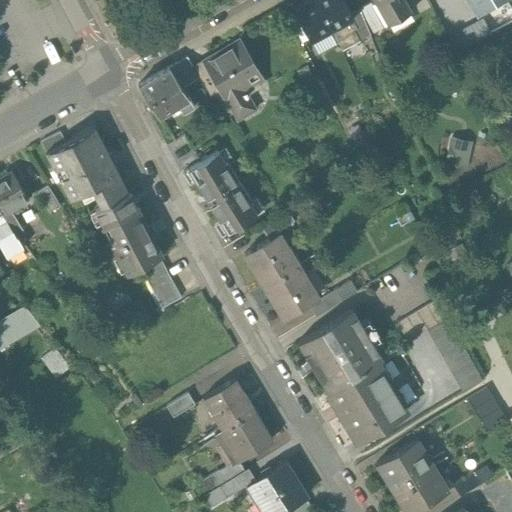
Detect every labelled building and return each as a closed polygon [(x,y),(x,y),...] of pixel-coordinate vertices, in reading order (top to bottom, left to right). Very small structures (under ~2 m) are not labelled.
[(331,29),(315,0),(310,0),(293,10),(309,41),(331,29)] [(351,18),(341,0),(315,0),(331,29),(351,18)] [(372,0),(375,5),(382,18),(394,12),(394,13),(402,8),(397,0),(372,0)] [(511,10),(506,0),(459,0),(445,8),(450,17),(439,23),(454,52),(511,21),(511,10)] [(372,3),(359,9),(371,34),(383,28),(372,3)] [(239,39),(215,54),(217,57),(206,64),(221,89),(238,118),(255,108),(244,88),(259,79),(260,81),(263,79),(239,39)] [(195,70),(187,57),(176,63),(188,82),(198,76),(195,70)] [(221,89),(206,64),(195,70),(198,76),(210,96),(221,89)] [(169,67),(139,85),(165,125),(176,118),(169,108),(179,102),(185,111),(194,106),(169,67)] [(176,118),(165,125),(174,140),(185,133),(176,118)] [(127,192),(94,127),(65,141),(45,151),(54,169),(60,166),(64,175),(61,177),(72,198),(91,188),(100,205),(100,206),(127,192)] [(60,131),(40,141),(45,151),(65,141),(60,131)] [(251,202),(226,161),(225,162),(218,151),(182,172),(189,183),(194,180),(204,196),(201,198),(207,208),(210,205),(219,221),(214,224),(221,236),(256,214),(250,203),(251,202)] [(11,171),(0,177),(0,212),(15,238),(16,237),(18,236),(24,233),(9,209),(27,199),(11,171)] [(60,206),(47,185),(37,192),(49,212),(60,206)] [(127,192),(100,206),(100,205),(94,208),(103,227),(110,224),(136,210),(137,209),(128,191),(127,192)] [(287,209),(264,223),(271,234),(294,220),(287,209)] [(160,256),(136,210),(110,224),(116,234),(107,239),(115,256),(119,254),(128,272),(140,266),(159,256),(160,256)] [(0,212),(0,245),(7,257),(22,248),(16,237),(15,238),(0,212)] [(280,236),(270,241),(269,239),(244,254),(250,264),(253,262),(266,284),(297,266),(286,248),(287,248),(280,236)] [(159,256),(140,266),(150,287),(170,277),(159,256)] [(297,266),(266,284),(278,306),(275,308),(282,318),(307,303),(305,301),(315,295),(307,283),(297,266)] [(170,277),(150,287),(162,307),(181,297),(170,277)] [(334,289),(313,302),(319,314),(341,300),(334,289)] [(435,299),(397,322),(409,341),(447,318),(435,299)] [(24,306),(0,319),(0,348),(40,325),(24,306)] [(352,309),(297,342),(327,392),(375,362),(375,363),(382,359),(374,345),(380,341),(366,319),(360,323),(352,309)] [(63,385),(77,375),(56,346),(42,356),(63,385)] [(375,362),(327,392),(358,442),(406,412),(375,363),(375,362)] [(235,378),(203,398),(221,428),(253,408),(235,378)] [(485,387),(466,398),(479,419),(498,408),(485,387)] [(187,392),(166,405),(173,417),(194,404),(187,392)] [(221,428),(213,432),(232,463),(272,439),(253,408),(221,428)] [(417,439),(376,464),(393,490),(433,465),(417,439)] [(254,479),(245,485),(256,504),(262,500),(269,511),(280,511),(307,496),(285,460),(254,479)] [(433,465),(393,490),(405,511),(412,511),(449,490),(433,465)] [(225,481),(204,494),(211,505),(245,485),(254,479),(247,468),(225,481)] [(218,470),(197,482),(204,494),(225,481),(218,470)] [(473,473),(453,486),(460,496),(480,484),(473,473)]
